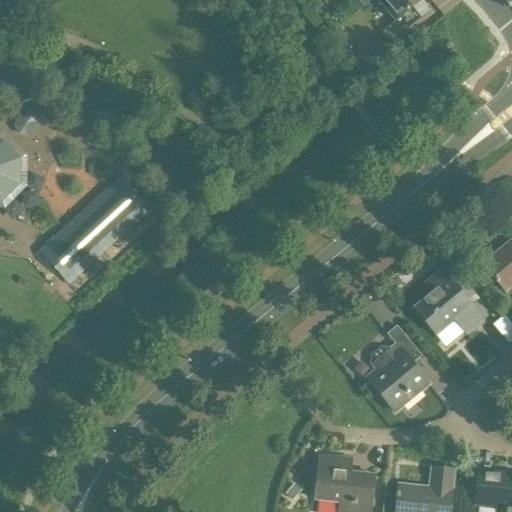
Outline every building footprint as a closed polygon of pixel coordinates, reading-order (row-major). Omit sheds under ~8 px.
[(383,32),(391,43),(417,22),(408,12),(422,0),(375,0),(394,23),(383,32)] [(316,1),(307,9),(314,18),(319,14),(320,6),(316,1)] [(338,29),(328,37),(340,52),(350,44),(338,29)] [(362,57),(352,65),(360,75),(370,67),(362,57)] [(16,120),(14,128),(19,133),(26,135),(33,131),(34,124),(29,117),(30,112),(24,110),(23,115),(16,120)] [(0,203),(18,187),(16,161),(0,143),(0,203)] [(84,219),(43,258),(65,281),(101,248),(144,208),(122,184),(118,188),(84,219)] [(511,238),(481,264),(504,293),(511,286),(511,238)] [(431,294),(412,309),(434,336),(454,321),(466,335),(483,321),(467,302),(474,296),(448,264),(423,285),(431,294)] [(374,371),(365,378),(394,413),(428,385),(411,365),(421,357),(396,327),(386,335),(394,344),(389,349),(380,348),(370,356),(369,365),(374,371)] [(350,460),(319,457),(314,503),(338,505),(336,511),(369,511),(373,477),(349,474),(350,460)] [(449,511),(452,491),(451,491),(453,471),(431,469),(429,489),(397,486),(394,511),(449,511)] [(511,511),(511,477),(478,473),(474,508),(500,510),(499,511),(511,511)] [(294,485),(285,495),(292,502),(301,491),(294,485)]
